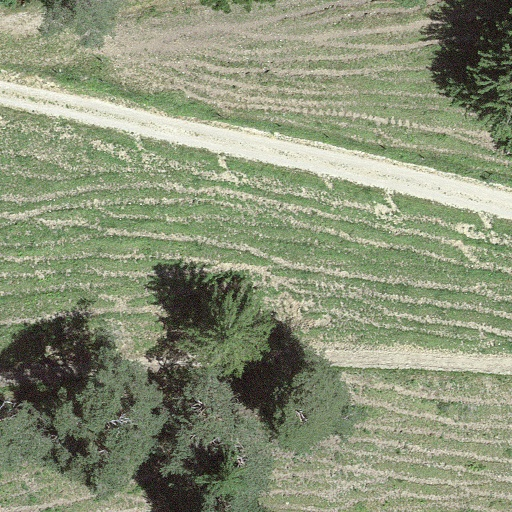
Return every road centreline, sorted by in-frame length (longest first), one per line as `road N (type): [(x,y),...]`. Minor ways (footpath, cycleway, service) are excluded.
road 1 (track): [(0,93),(511,208)]
road 2 (track): [(0,381),(121,359),(511,372)]
